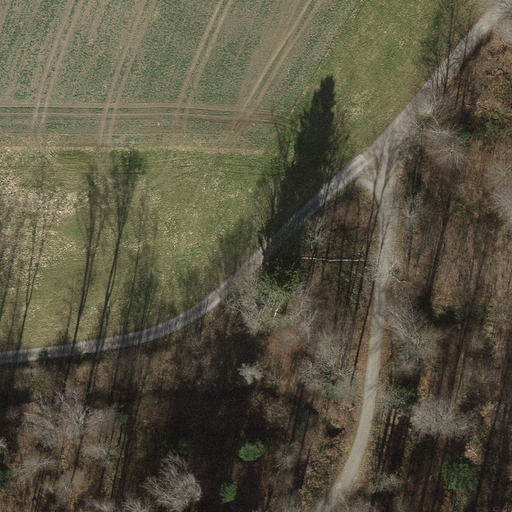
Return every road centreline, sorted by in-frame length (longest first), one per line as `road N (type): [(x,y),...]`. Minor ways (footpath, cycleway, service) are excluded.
road 1 (track): [(0,363),(114,344),(203,310),(382,145)]
road 2 (track): [(316,511),(349,474),(369,414),(390,192),(382,145)]
road 3 (track): [(382,145),(506,0)]
